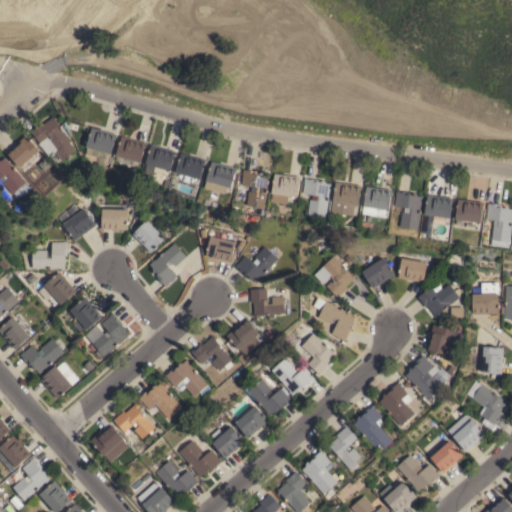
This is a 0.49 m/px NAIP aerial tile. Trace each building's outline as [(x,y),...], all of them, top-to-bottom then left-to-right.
[(49,156),(38,143),(40,142),(30,130),(41,122),(43,124),(52,117),(52,116),(57,117),(56,121),(64,131),(71,140),(70,142),(75,149),(62,160),(55,151),(49,156)] [(86,146),(91,127),(117,134),(111,154),(110,153),(106,167),(98,164),(100,157),(86,153),(87,147),(86,146)] [(6,151),(26,134),(40,150),(39,150),(42,154),(24,170),(20,166),(20,167),(6,151)] [(121,135),(146,142),(141,162),(138,161),(136,167),(116,161),(117,155),(116,155),(121,135)] [(176,151),(170,170),(155,166),(153,174),(145,171),(147,164),(145,163),(151,144),(176,151)] [(175,172),(181,152),(206,159),(200,179),(199,179),(197,185),(175,179),(176,172),(175,172)] [(20,187),(13,193),(0,178),(0,159),(1,160),(5,156),(9,160),(8,161),(31,186),(24,193),(20,187)] [(223,193),(204,187),(211,161),(236,168),(230,188),(225,186),(223,193)] [(265,208),(247,205),(249,191),(251,191),(251,186),(241,184),(243,173),(242,173),(243,169),(248,170),(248,169),(252,169),(252,170),(257,171),(257,173),(258,173),(259,173),(260,172),(263,172),(265,174),(269,175),(265,208)] [(300,176),(297,196),(289,195),(287,204),(272,201),(273,193),(272,193),(274,173),(300,176)] [(303,193),(304,182),(304,177),(318,179),(318,181),(319,181),(319,182),(321,180),(325,180),(326,183),(331,183),(330,188),(332,189),(331,193),(329,193),(326,216),(308,214),(310,199),(312,199),(313,194),(303,193)] [(361,185),(358,205),(355,205),(353,215),(340,213),(339,215),(333,214),(334,212),(331,212),(335,181),(361,185)] [(392,189),(389,209),(386,209),(385,216),(362,213),(366,186),(392,189)] [(418,229),(400,226),(402,212),(403,212),(404,207),(394,205),(396,190),(410,192),(410,194),(411,194),(413,193),(416,193),(417,195),(422,196),(418,229)] [(41,198),(37,201),(33,196),(37,193),(41,198)] [(431,232),(422,231),(427,194),(452,198),(451,207),(454,208),(453,213),(450,212),(448,225),(433,222),(431,232)] [(455,218),(458,198),(483,202),(480,222),(476,221),(475,228),(455,225),(456,219),(455,218)] [(127,229),(101,228),(102,208),(107,208),(107,203),(121,203),(121,209),(128,209),(127,229)] [(511,221),(508,247),(491,245),(494,219),(486,218),(488,207),(487,207),(487,203),(493,204),(493,203),(496,203),(496,204),(502,205),(502,207),(503,207),(505,206),(508,206),(509,208),(511,208),(511,221)] [(75,239),(70,232),(69,233),(62,223),(63,223),(59,216),(63,213),(63,212),(68,208),(74,204),(79,212),(84,208),(95,225),(75,239)] [(165,238),(151,252),(132,234),(146,219),(165,238)] [(205,255),(210,236),(235,242),(230,261),(205,255)] [(65,268),(59,268),(32,268),(32,249),(46,249),(46,251),(50,251),(50,252),(51,252),(51,241),(62,241),(67,241),(67,255),(64,255),(64,257),(67,258),(67,261),(65,263),(65,268)] [(153,268),(149,264),(154,260),(174,242),(186,256),(175,266),(174,264),(170,268),(176,275),(168,282),(169,283),(165,286),(162,282),(161,282),(159,279),(156,275),(157,274),(156,273),(157,273),(157,272),(154,273),(152,271),(153,268)] [(235,266),(245,255),(252,262),(256,258),(254,256),(264,245),(278,258),(260,278),(256,282),(253,279),(250,279),(248,277),(248,274),(247,275),(246,274),(245,275),(235,266)] [(345,261),(348,263),(344,267),(350,273),(354,273),(355,278),(354,278),(345,286),(347,288),(337,297),(326,285),(333,279),(329,276),(322,283),(314,274),(327,261),(323,258),(328,253),(332,256),(333,255),(342,264),(345,261)] [(348,254),(352,258),(348,262),(344,258),(348,254)] [(384,257),(394,274),(372,288),(362,271),(384,257)] [(427,262),(423,282),(397,277),(401,257),(427,262)] [(76,291),(61,304),(59,301),(55,305),(48,297),(52,294),(44,285),(59,271),(76,291)] [(417,296),(430,286),(430,287),(437,282),(442,288),(449,283),(459,297),(439,312),(440,316),(435,316),(434,315),(427,306),(425,307),(417,296)] [(498,313),(472,314),(472,293),(472,287),(480,286),(480,282),(497,282),(498,313)] [(504,318),(504,313),(501,313),(501,306),(505,306),(505,285),(511,285),(511,320),(510,320),(509,318),(504,318)] [(0,292),(7,286),(19,300),(0,317),(0,292)] [(250,289),(267,288),(268,303),(272,303),(272,296),(284,296),(284,313),(274,313),(274,317),(268,317),(268,314),(260,315),(258,316),(255,316),(253,314),(254,313),(253,302),(250,302),(250,289)] [(85,296),(102,316),(87,329),(86,328),(81,333),(65,314),(70,310),(85,296)] [(355,316),(353,320),(354,323),(352,325),(350,326),(350,327),(351,328),(345,340),(341,338),(334,334),(334,335),(331,334),(338,319),(334,317),(331,323),(318,317),(326,300),(355,316)] [(463,306),(463,316),(450,316),(450,306),(463,306)] [(108,330),(102,323),(109,316),(109,315),(113,312),(122,323),(121,324),(122,325),(124,326),(126,328),(125,330),(129,334),(104,356),(102,354),(98,357),(94,352),(98,349),(96,347),(93,350),(89,345),(92,343),(86,335),(97,325),(104,334),(108,330)] [(30,336),(15,349),(0,331),(0,327),(8,321),(7,319),(11,316),(11,317),(13,316),(30,336)] [(239,350),(226,334),(246,317),(259,333),(249,342),(252,346),(243,354),(240,349),(239,350)] [(446,354),(429,350),(429,349),(426,349),(433,324),(452,329),(446,354)] [(274,335),(269,338),(264,332),(269,329),(274,335)] [(301,346),(307,339),(302,335),(306,331),(311,335),(313,333),(314,334),(316,331),(322,335),(319,339),(326,345),(329,342),(334,346),(331,349),(335,349),(336,354),(334,354),(327,363),(328,364),(319,374),(307,363),(313,356),(301,346)] [(201,342),(202,344),(211,337),(211,335),(217,336),(216,340),(232,359),(230,361),(233,364),(227,369),(224,366),(219,370),(212,361),(217,356),(214,353),(210,356),(202,363),(191,351),(201,342)] [(43,369),(43,370),(39,373),(36,369),(33,369),(31,367),(32,365),(31,365),(30,363),(28,364),(26,361),(25,361),(23,359),(24,358),(20,354),(31,344),(38,352),(42,348),(41,347),(52,337),(64,351),(43,369)] [(501,373),(481,372),(483,346),(503,347),(501,373)] [(409,378),(405,375),(409,371),(409,369),(411,366),(413,366),(414,365),(413,364),(423,354),(426,358),(433,365),(434,364),(439,369),(432,376),(441,386),(428,398),(409,378)] [(311,375),(314,379),(298,393),(296,391),(291,396),(287,392),(289,391),(271,369),(285,358),(294,369),(288,374),(291,378),(304,367),(311,375)] [(178,366),(178,364),(180,362),(183,363),(187,359),(190,363),(208,384),(194,396),(186,387),(181,392),(176,386),(175,386),(168,378),(167,378),(164,375),(175,366),(176,368),(178,366)] [(40,378),(56,365),(57,366),(64,360),(79,378),(72,384),(73,385),(57,398),(40,378)] [(457,368),(453,374),(448,370),(451,364),(457,368)] [(245,382),(241,385),(235,377),(239,374),(245,382)] [(248,390),(261,378),(271,389),(270,390),(273,394),(280,388),(291,399),(287,402),(288,403),(284,406),(284,405),(280,408),(279,407),(278,408),(278,410),(276,412),(273,412),(269,415),(266,411),(248,390)] [(502,398),(506,398),(507,403),(505,403),(499,411),(501,413),(494,424),(480,415),(486,407),(466,393),(475,380),(502,398)] [(161,381),(165,386),(164,386),(182,407),(168,419),(156,404),(149,409),(142,401),(139,398),(143,394),(150,388),(151,390),(152,389),(152,386),(154,384),(157,385),(161,381)] [(397,381),(411,398),(405,403),(414,413),(401,425),(385,407),(383,409),(380,405),(382,404),(379,401),(383,397),(383,395),(385,393),(387,393),(388,392),(387,390),(397,381)] [(142,438),(134,429),(137,427),(134,423),(124,432),(113,420),(124,410),(125,412),(134,405),(134,403),(139,405),(138,409),(155,427),(142,438)] [(240,418),(238,417),(241,414),(242,415),(249,410),(248,408),(253,404),(254,405),(255,404),(268,420),(248,437),(247,435),(246,436),(235,422),(240,418)] [(372,404),(382,416),(376,421),(394,443),(386,450),(385,448),(379,453),(365,436),(364,436),(353,423),(356,421),(357,417),(360,415),(362,415),(363,414),(362,413),(372,404)] [(466,413),(485,433),(466,451),(464,449),(452,436),(453,435),(448,429),(466,413)] [(221,414),(225,419),(219,424),(215,419),(221,414)] [(0,417),(11,430),(0,438),(0,417)] [(110,423),(123,438),(123,439),(129,446),(111,461),(105,454),(104,456),(90,440),(110,423)] [(225,458),(212,443),(215,440),(211,435),(218,428),(223,433),(231,425),(245,440),(225,458)] [(361,456),(349,468),(341,458),(337,461),(335,459),(338,456),(332,448),(329,449),(328,443),(330,443),(338,436),(336,434),(346,425),(357,438),(348,445),(349,446),(346,448),(348,451),(353,447),(361,456)] [(31,453),(16,467),(15,466),(10,470),(0,458),(0,445),(14,433),(31,453)] [(201,450),(200,451),(203,456),(211,449),(221,461),(211,470),(210,468),(208,469),(208,472),(206,474),(204,473),(199,477),(196,472),(178,451),(192,439),(201,450)] [(449,440),(462,455),(443,472),(430,457),(449,440)] [(327,499),(323,494),(323,493),(305,473),(301,469),(305,465),(305,463),(308,461),(310,461),(311,460),(310,458),(320,449),(324,453),(323,453),(330,461),(324,467),(337,481),(331,487),(335,492),(327,499)] [(411,456),(414,453),(416,456),(414,458),(423,469),(429,463),(437,472),(440,475),(429,484),(428,483),(427,484),(427,486),(424,488),(421,488),(417,491),(396,466),(410,454),(411,456)] [(49,478),(24,500),(12,486),(24,477),(28,474),(22,467),(30,460),(33,456),(43,467),(40,469),(41,470),(44,470),(46,471),(46,475),(49,478)] [(178,471),(177,472),(180,476),(188,469),(195,478),(196,478),(198,481),(188,490),(187,488),(185,490),(185,492),(182,494),(179,494),(177,496),(155,472),(157,471),(152,465),(158,460),(162,465),(169,459),(178,471)] [(294,472),(295,470),(306,483),(300,488),(303,492),(303,493),(310,501),(297,511),(290,504),(290,505),(280,493),(277,494),(277,490),(280,490),(276,486),(286,478),(286,479),(294,472)] [(72,499),(57,511),(55,511),(39,493),(55,480),(72,499)] [(403,481),(416,496),(398,511),(396,511),(383,498),(378,493),(388,483),(393,489),(403,481)] [(371,488),(366,493),(361,487),(366,483),(371,488)] [(162,487),(175,502),(163,511),(148,511),(142,504),(162,487)] [(251,511),(253,511),(261,504),(259,502),(270,493),(281,506),(273,511),(251,511)] [(389,511),(354,511),(350,507),(364,495),(376,509),(382,504),(389,511)] [(483,511),(502,495),(511,507),(511,511),(483,511)] [(64,511),(75,503),(82,511),(64,511)]
